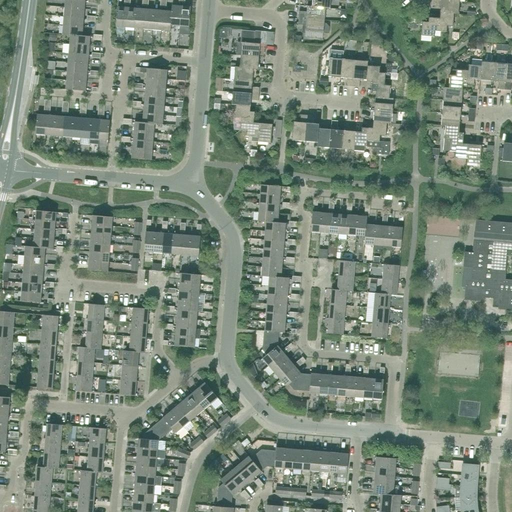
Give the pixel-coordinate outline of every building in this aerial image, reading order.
[(85,9),(85,0),(80,0),(65,0),(64,8),(85,9)] [(330,9),(330,0),(303,0),(312,1),(312,6),(311,7),(326,8),(326,9),(330,9)] [(459,15),(460,2),(434,0),(433,0),(433,6),(440,7),(440,13),(454,14),(454,15),(459,15)] [(180,26),(181,6),(172,5),(171,11),(172,12),(171,20),(171,26),(180,26)] [(190,14),(191,7),(181,6),(180,26),(189,27),(190,20),(190,14)] [(311,7),(312,6),(307,6),(306,12),(299,12),(298,18),(323,20),(325,21),(326,9),(326,8),(311,7)] [(125,28),(127,8),(117,7),(116,27),(125,28)] [(84,18),(85,9),(64,8),(64,17),(84,18)] [(134,29),(136,8),(127,8),(125,28),(134,29)] [(143,29),(145,9),(136,8),(134,29),(143,29)] [(152,30),(154,10),(145,9),(143,29),(152,30)] [(161,31),(163,11),(154,10),(152,30),(161,31)] [(172,12),(171,11),(163,11),(161,31),(170,32),(171,26),(171,20),(172,12)] [(454,15),(454,14),(440,13),(439,19),(435,18),(434,25),(441,25),(440,32),(447,32),(448,27),(453,27),(454,15)] [(83,27),(84,18),(64,17),(63,26),(83,27)] [(325,21),(323,20),(298,18),(298,25),(305,25),(304,38),(323,40),(325,21)] [(434,25),(435,18),(428,18),(428,22),(422,22),(421,36),(434,37),(435,31),(440,32),(441,25),(434,25)] [(82,37),(82,36),(83,27),(63,26),(62,35),(70,36),(82,37)] [(260,44),(254,44),(255,33),(243,32),(242,43),(240,55),(259,57),(260,44)] [(273,45),(274,33),(267,32),(266,45),(273,45)] [(82,36),(82,37),(70,36),(69,44),(90,46),(90,37),(82,36)] [(89,55),(90,46),(69,44),(69,53),(89,55)] [(88,64),(89,55),(69,53),(68,62),(88,64)] [(258,67),(259,57),(240,55),(239,67),(239,68),(254,69),(254,70),(258,70),(264,71),(264,68),(258,67)] [(341,78),(343,59),(330,58),(328,77),(341,78)] [(353,87),(355,60),(343,59),(341,78),(347,79),(347,86),(353,87)] [(368,61),(355,60),(353,87),(359,87),(360,80),(366,80),(367,66),(368,66),(368,61)] [(87,73),(88,64),(68,62),(67,71),(87,73)] [(494,63),(482,62),(481,66),(482,66),(480,80),(493,82),(494,63)] [(504,90),(507,64),(494,63),(493,82),(498,82),(498,89),(504,90)] [(482,66),(481,66),(469,65),(468,71),(463,70),(462,77),(468,78),(468,84),(474,84),(474,80),(480,80),(482,66)] [(380,67),(368,66),(367,66),(366,80),(372,81),(372,85),(378,85),(379,79),(385,80),(386,73),(380,73),(380,67)] [(239,68),(239,67),(235,67),(231,67),(230,78),(234,78),(234,80),(253,82),(254,70),(254,69),(239,68)] [(167,80),(167,70),(141,68),(140,73),(147,73),(146,78),(167,80)] [(456,70),(453,70),(450,75),(449,88),(463,90),(463,84),(468,84),(468,78),(462,77),(463,70),(456,70)] [(87,82),(87,73),(67,71),(66,80),(87,82)] [(166,89),(167,80),(146,78),(145,87),(166,89)] [(385,85),(385,80),(379,79),(378,85),(372,85),(371,92),(376,92),(375,98),(389,99),(389,98),(391,86),(385,85)] [(86,91),(87,82),(66,80),(66,90),(86,91)] [(252,88),(253,82),(234,80),(233,92),(259,95),(260,88),(252,88)] [(165,98),(166,89),(145,87),(145,96),(165,98)] [(463,90),(449,88),(444,88),(443,101),(462,102),(463,90)] [(259,101),(259,95),(233,92),(232,105),(236,106),(236,105),(251,106),(251,100),(259,101)] [(164,107),(165,98),(145,96),(144,105),(164,107)] [(389,98),(389,99),(375,98),(374,110),(393,111),(394,99),(389,98)] [(461,115),(462,102),(443,101),(442,113),(461,115)] [(164,116),(164,107),(144,105),(143,114),(164,116)] [(250,111),(251,106),(236,105),(236,106),(235,118),(241,118),(241,124),(247,125),(248,118),(254,119),(255,112),(250,111)] [(392,124),(393,111),(374,110),(373,123),(387,123),(387,124),(392,124)] [(460,127),(461,115),(442,113),(441,126),(445,126),(460,127)] [(163,125),(164,116),(143,114),(142,123),(155,124),(155,125),(163,125)] [(45,135),(47,115),(37,115),(36,135),(45,135)] [(54,136),(56,116),(47,115),(45,135),(54,136)] [(307,116),(301,115),(300,123),(294,122),(292,141),(305,142),(307,116)] [(63,137),(65,117),(56,116),(54,136),(63,137)] [(313,124),(313,116),(307,116),(305,142),(317,143),(318,129),(319,129),(319,124),(313,124)] [(74,118),(65,117),(63,137),(72,138),(74,118)] [(83,118),(74,118),(72,138),(81,139),(83,118)] [(90,139),(92,119),(83,118),(81,139),(90,139)] [(254,123),(254,119),(248,118),(247,125),(241,124),(240,131),(246,131),(245,137),(252,137),(251,142),(258,142),(258,138),(260,123),(254,123)] [(99,140),(101,120),(92,119),(90,139),(99,140)] [(108,141),(110,121),(101,120),(99,140),(108,141)] [(337,130),(338,121),(331,121),(331,130),(329,148),(342,149),(343,131),(337,130)] [(142,123),(134,122),(134,131),(154,133),(155,125),(155,124),(142,123)] [(271,143),(273,125),(260,123),(258,138),(258,142),(271,143)] [(387,124),(387,123),(373,123),(372,129),(368,128),(368,135),(374,135),(373,142),(380,142),(381,136),(386,137),(387,124)] [(459,133),(460,127),(445,126),(444,139),(450,139),(450,145),(456,145),(457,139),(463,140),(464,133),(459,133)] [(368,135),(368,128),(362,128),(361,132),(355,132),(354,146),(355,146),(364,147),(367,147),(373,148),(373,154),(382,155),(382,148),(380,148),(380,142),(373,142),(374,135),(368,135)] [(331,130),(319,129),(318,129),(317,143),(316,147),(329,148),(331,130)] [(153,142),(154,133),(134,131),(133,140),(153,142)] [(354,146),(355,132),(343,131),(342,149),(354,151),(355,146),(354,146)] [(511,135),(511,136),(510,143),(504,143),(502,162),(511,162),(511,135)] [(463,144),(463,140),(457,139),(456,145),(450,145),(449,152),(455,152),(454,158),(467,159),(469,144),(463,144)] [(152,151),(153,142),(133,140),(132,149),(152,151)] [(389,155),(390,143),(380,142),(380,148),(382,148),(382,155),(389,155)] [(482,145),(469,144),(467,159),(467,163),(480,164),(482,145)] [(152,160),(152,151),(132,149),(131,159),(152,160)] [(280,196),(281,186),(261,185),(260,194),(280,196)] [(279,205),(280,196),(260,194),(259,203),(279,205)] [(279,214),(279,205),(259,203),(258,212),(279,214)] [(56,213),(40,211),(36,211),(35,220),(56,222),(56,213)] [(278,223),(279,214),(258,212),(258,222),(266,222),(278,223)] [(320,233),(322,213),(312,212),(311,232),(320,233)] [(329,234),(331,213),(322,213),(320,233),(329,234)] [(338,234),(340,214),(331,213),(329,234),(338,234)] [(347,235),(349,215),(340,214),(338,234),(347,235)] [(356,236),(358,216),(349,215),(347,235),(356,236)] [(112,227),(113,217),(92,216),(92,225),(112,227)] [(366,224),(367,216),(358,216),(356,236),(365,237),(366,224)] [(55,231),(56,222),(35,220),(35,229),(55,231)] [(511,224),(476,221),(474,239),(477,239),(476,249),(478,249),(478,253),(465,252),(464,267),(462,285),(465,286),(464,300),(484,302),(485,296),(489,296),(490,294),(493,294),(492,308),(511,309),(511,224)] [(286,223),(278,223),(266,222),(265,231),(285,233),(286,223)] [(373,245),(375,225),(366,224),(365,237),(364,245),(373,245)] [(111,236),(112,227),(92,225),(91,234),(111,236)] [(382,246),(384,226),(375,225),(373,245),(382,246)] [(392,247),(393,227),(384,226),(382,246),(392,247)] [(401,248),(403,228),(393,227),(392,247),(401,248)] [(54,240),(55,231),(35,229),(34,238),(54,240)] [(284,242),(285,233),(265,231),(264,240),(284,242)] [(153,253),(155,233),(146,232),(144,252),(153,253)] [(163,254),(164,233),(155,233),(153,253),(163,254)] [(172,254),(173,234),(164,233),(163,254),(172,254)] [(110,245),(111,236),(91,234),(90,243),(110,245)] [(180,255),(182,235),(173,234),(172,254),(180,255)] [(189,256),(191,236),(182,235),(180,255),(189,256)] [(199,257),(200,236),(191,236),(189,256),(199,257)] [(53,249),(54,240),(34,238),(33,247),(45,248),(45,249),(53,249)] [(284,251),(284,242),(264,240),(263,249),(284,251)] [(110,254),(110,245),(90,243),(89,252),(110,254)] [(33,247),(25,246),(24,256),(45,257),(45,249),(45,248),(33,247)] [(283,260),(284,251),(263,249),(263,258),(283,260)] [(109,263),(110,254),(89,252),(89,261),(109,263)] [(44,266),(45,257),(24,256),(24,265),(44,266)] [(282,269),(283,260),(263,258),(262,267),(282,269)] [(108,272),(109,263),(89,261),(88,270),(108,272)] [(356,262),(345,261),(339,261),(338,276),(354,277),(356,262)] [(399,266),(390,265),(383,264),(382,279),(398,281),(399,266)] [(43,275),(44,266),(24,265),(23,274),(43,275)] [(281,278),(281,277),(282,269),(262,267),(261,276),(269,277),(281,278)] [(201,275),(188,274),(180,273),(180,283),(200,284),(201,275)] [(42,284),(43,275),(23,274),(22,283),(42,284)] [(353,292),(354,277),(338,276),(337,290),(347,291),(353,292)] [(281,277),(281,278),(269,277),(268,286),(288,287),(289,278),(281,277)] [(397,296),(398,281),(382,279),(381,294),(391,294),(391,295),(397,296)] [(42,293),(42,284),(22,283),(21,292),(42,293)] [(199,293),(200,284),(180,283),(179,292),(199,293)] [(288,296),(288,287),(268,286),(267,295),(288,296)] [(337,290),(331,289),(330,304),(346,306),(347,291),(337,290)] [(41,303),(42,293),(21,292),(21,301),(41,303)] [(198,303),(199,293),(179,292),(178,301),(198,303)] [(391,294),(381,294),(375,293),(373,308),(390,309),(391,295),(391,294)] [(287,305),(288,296),(267,295),(267,304),(287,305)] [(198,311),(198,303),(178,301),(177,310),(198,311)] [(104,320),(105,306),(89,304),(88,319),(104,320)] [(286,315),(287,305),(267,304),(266,313),(286,315)] [(345,320),(346,306),(330,304),(328,319),(345,320)] [(147,324),(149,309),(132,308),(131,323),(147,324)] [(388,324),(390,309),(373,308),(372,322),(388,324)] [(197,320),(198,311),(177,310),(177,319),(197,320)] [(0,326),(14,328),(15,313),(0,311),(0,326)] [(285,324),(286,315),(266,313),(265,322),(285,324)] [(58,331),(59,317),(43,315),(41,330),(58,331)] [(362,318),(361,327),(371,327),(372,319),(362,318)] [(103,335),(104,320),(88,319),(86,333),(103,335)] [(196,329),(197,320),(177,319),(176,328),(196,329)] [(343,335),(345,320),(328,319),(327,333),(343,335)] [(285,333),(285,324),(265,322),(264,331),(265,331),(278,332),(285,333)] [(387,339),(388,324),(372,322),(371,337),(387,339)] [(146,338),(147,324),(131,323),(130,337),(146,338)] [(0,340),(13,342),(14,328),(0,326),(0,340)] [(195,338),(196,329),(176,328),(175,337),(195,338)] [(56,346),(58,331),(41,330),(40,344),(56,346)] [(278,332),(265,331),(263,350),(267,355),(278,346),(277,345),(278,332)] [(101,350),(103,335),(86,333),(85,348),(95,349),(101,350)] [(145,353),(146,338),(130,337),(129,351),(129,352),(139,352),(145,353)] [(194,348),(195,338),(175,337),(174,346),(194,348)] [(0,355),(11,356),(13,342),(0,340),(0,355)] [(55,360),(56,346),(40,344),(39,359),(55,360)] [(268,366),(284,353),(278,346),(267,355),(262,359),(268,366)] [(95,349),(85,348),(79,347),(78,362),(94,363),(95,349)] [(129,352),(129,351),(123,351),(122,366),(138,367),(139,352),(129,352)] [(274,373),(289,360),(284,353),(268,366),(274,373)] [(0,369),(10,371),(11,356),(0,355),(0,369)] [(54,374),(55,360),(39,359),(38,373),(54,374)] [(109,382),(117,383),(118,376),(119,376),(120,361),(112,360),(109,382)] [(280,380),(295,367),(289,360),(274,373),(280,380)] [(93,378),(94,363),(78,362),(77,376),(93,378)] [(137,381),(138,367),(122,366),(120,380),(137,381)] [(290,383),(301,374),(295,367),(280,380),(286,387),(290,384),(290,383)] [(0,384),(9,385),(10,371),(0,369),(0,384)] [(53,389),(54,374),(38,373),(36,388),(53,389)] [(318,394),(320,374),(311,373),(311,376),(310,390),(309,394),(318,394)] [(311,376),(301,374),(290,383),(290,384),(294,389),(310,390),(311,376)] [(327,395),(329,375),(320,374),(318,394),(327,395)] [(337,396),(338,376),(329,375),(327,395),(337,396)] [(92,392),(93,378),(77,376),(76,391),(92,392)] [(346,397),(347,377),(338,376),(337,396),(346,397)] [(355,397),(356,377),(347,377),(346,397),(355,397)] [(364,398),(365,378),(356,377),(355,397),(364,398)] [(373,399),(374,379),(365,378),(364,398),(373,399)] [(382,400),(384,380),(374,379),(373,399),(382,400)] [(135,396),(137,381),(120,380),(119,395),(135,396)] [(211,404),(218,398),(205,383),(198,389),(211,404)] [(204,410),(211,404),(198,389),(191,394),(204,410)] [(197,416),(204,410),(191,394),(184,400),(197,416)] [(0,406),(9,407),(10,398),(0,396),(0,406)] [(190,422),(197,416),(184,400),(177,406),(190,422)] [(0,415),(9,416),(9,407),(0,406),(0,415)] [(183,427),(190,422),(177,406),(170,412),(183,427)] [(176,433),(183,427),(170,412),(163,418),(164,419),(172,429),(176,433)] [(226,423),(231,419),(227,414),(222,418),(226,423)] [(0,424),(8,425),(9,416),(0,415),(0,424)] [(222,427),(226,423),(222,418),(218,422),(222,427)] [(158,440),(172,429),(164,419),(144,435),(144,439),(159,441),(159,440),(158,440)] [(61,440),(63,425),(47,424),(45,439),(61,440)] [(212,435),(217,431),(213,426),(208,430),(212,435)] [(106,429),(98,428),(90,428),(89,442),(105,444),(106,429)] [(208,438),(212,435),(208,430),(204,434),(208,438)] [(198,446),(203,442),(199,437),(194,441),(198,446)] [(60,454),(61,440),(45,439),(44,453),(60,454)] [(159,441),(144,439),(138,439),(138,448),(158,450),(159,441)] [(245,447),(250,443),(247,439),(241,443),(245,447)] [(194,450),(198,446),(194,441),(190,445),(194,450)] [(104,458),(105,444),(89,442),(88,457),(104,458)] [(157,459),(158,450),(138,448),(137,457),(157,459)] [(283,469),(285,449),(276,448),(275,452),(276,452),(274,466),(274,468),(283,469)] [(182,457),(185,451),(179,449),(177,454),(182,457)] [(292,469),(294,449),(285,449),(283,469),(292,469)] [(301,470),(303,450),(294,449),(292,469),(301,470)] [(310,471),(312,451),(303,450),(301,470),(310,471)] [(188,459),(190,453),(185,451),(182,457),(188,459)] [(276,452),(275,452),(262,451),(251,460),(260,471),(261,471),(266,466),(274,466),(276,452)] [(319,472),(321,452),(312,451),(310,471),(319,472)] [(328,473),(330,452),(321,452),(319,472),(328,473)] [(337,473),(339,453),(330,452),(328,473),(337,473)] [(59,469),(60,454),(44,453),(43,467),(53,468),(53,469),(59,469)] [(347,474),(349,454),(339,453),(337,473),(347,474)] [(251,460),(248,456),(241,462),(254,478),(262,472),(261,471),(260,471),(251,460)] [(103,473),(104,458),(88,457),(87,471),(97,472),(97,473),(103,473)] [(156,468),(157,459),(137,457),(136,466),(156,468)] [(395,468),(396,459),(376,457),(375,466),(395,468)] [(247,484),(254,478),(241,462),(234,468),(247,484)] [(478,467),(478,465),(463,464),(462,466),(461,470),(461,471),(461,475),(476,476),(476,473),(477,471),(478,466),(478,467)] [(156,477),(156,468),(136,466),(135,475),(156,477)] [(395,477),(395,468),(375,466),(374,475),(395,477)] [(43,467),(37,467),(36,482),(52,483),(53,469),(53,468),(43,467)] [(241,489),(247,484),(234,468),(227,474),(241,489)] [(97,472),(87,471),(81,471),(79,486),(95,487),(97,473),(97,472)] [(233,496),(241,489),(227,474),(220,480),(224,484),(233,494),(232,494),(233,496)] [(155,486),(156,477),(135,475),(135,484),(155,486)] [(394,486),(395,477),(374,475),(374,484),(394,486)] [(476,480),(476,476),(461,475),(460,477),(460,480),(460,482),(460,486),(476,487),(476,486),(476,484),(476,480)] [(51,498),(52,483),(36,482),(35,496),(51,498)] [(154,495),(155,486),(135,484),(134,493),(154,495)] [(232,494),(233,494),(224,484),(219,489),(218,507),(230,508),(231,496),(232,494)] [(393,495),(394,486),(374,484),(373,494),(381,494),(393,495)] [(460,486),(459,486),(453,485),(453,498),(460,498),(475,498),(475,494),(475,492),(476,490),(476,488),(476,487),(460,486)] [(94,501),(95,487),(79,486),(78,500),(94,501)] [(153,504),(154,495),(134,493),(133,502),(153,504)] [(393,495),(381,494),(380,503),(401,505),(401,495),(393,495)] [(49,511),(51,498),(35,496),(33,511),(49,511)] [(475,501),(475,498),(460,498),(460,502),(460,504),(461,508),(461,510),(477,508),(477,507),(476,507),(476,505),(475,503),(475,501)] [(93,511),(94,501),(78,500),(77,511),(93,511)] [(143,511),(152,511),(153,504),(133,502),(132,511),(143,511)] [(381,511),(399,511),(401,505),(380,503),(379,511),(381,511)]
